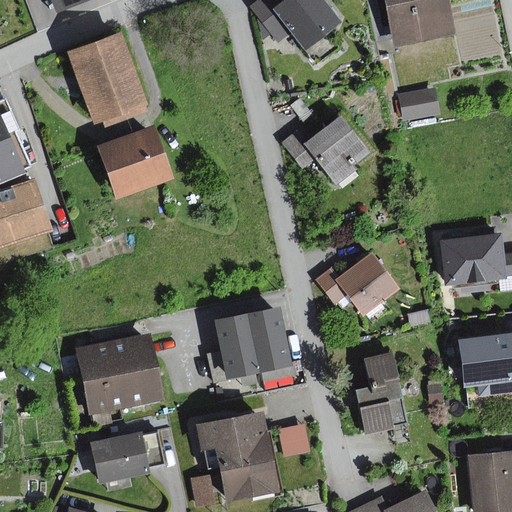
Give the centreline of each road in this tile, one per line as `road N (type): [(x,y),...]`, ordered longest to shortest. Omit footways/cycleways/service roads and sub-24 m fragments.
road 1 (residential): [(236,0),(339,475)]
road 2 (residential): [(0,63),(156,0)]
